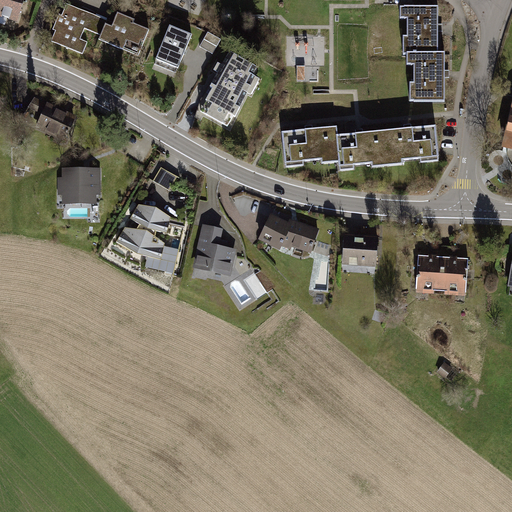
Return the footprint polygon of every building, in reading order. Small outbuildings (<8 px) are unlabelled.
[(0,0),(0,17),(5,19),(10,0),(0,0)] [(10,0),(5,19),(24,24),(31,0),(10,0)] [(103,19),(64,3),(47,45),(86,61),(103,19)] [(437,9),(400,10),(400,57),(438,57),(437,9)] [(133,59),(147,29),(106,13),(94,43),(133,59)] [(152,64),(174,73),(190,36),(168,26),(152,64)] [(221,41),(207,34),(201,47),(209,51),(214,54),(221,41)] [(260,67),(230,52),(223,66),(218,64),(213,73),(218,75),(210,90),(213,91),(201,113),(228,127),(233,117),(235,118),(248,95),(251,97),(260,80),(254,77),(260,67)] [(441,57),(403,58),(404,106),(442,105),(441,57)] [(511,102),(510,103),(500,152),(511,154),(511,102)] [(74,117),(45,105),(35,128),(64,141),(74,117)] [(331,130),(278,135),(281,170),(334,166),(332,139),(331,130)] [(435,165),(431,130),(380,135),(384,170),(435,165)] [(380,135),(332,139),(335,174),(384,170),(380,135)] [(162,168),(155,182),(172,190),(178,175),(162,168)] [(86,171),(59,171),(59,203),(102,203),(101,171),(86,171)] [(139,203),(118,241),(137,255),(162,257),(171,215),(156,207),(139,203)] [(267,218),(255,243),(277,253),(278,250),(290,253),(291,251),(310,257),(319,231),(287,221),(286,226),(267,218)] [(202,225),(193,268),(229,277),(236,248),(228,246),(229,241),(221,239),(223,230),(202,225)] [(342,234),(341,265),(376,267),(378,236),(342,234)] [(417,259),(415,297),(432,298),(432,293),(440,294),(442,260),(417,259)] [(442,260),(440,294),(446,294),(446,299),(465,299),(466,262),(442,260)] [(407,306),(396,304),(395,311),(406,313),(407,306)] [(443,365),(436,375),(444,381),(451,371),(443,365)] [(475,393),(467,390),(463,400),(472,403),(475,393)]
